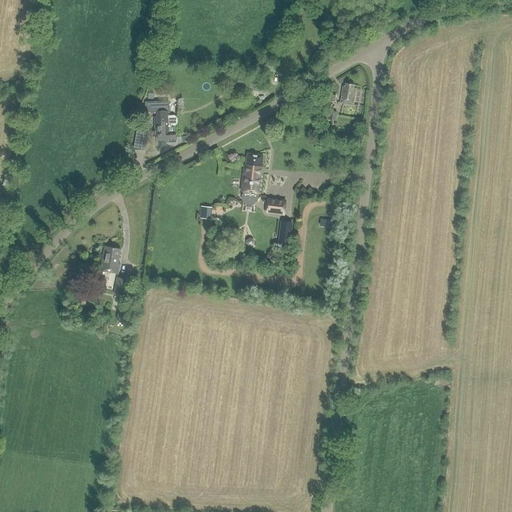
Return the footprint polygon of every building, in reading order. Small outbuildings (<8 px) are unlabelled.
[(240,74),(239,77),(237,87),(255,91),(258,78),(240,74)] [(356,89),(354,88),(354,85),(346,84),(345,87),(343,86),(340,103),(354,105),(356,89)] [(169,127),(175,126),(178,123),(178,119),(175,116),(170,116),(169,103),(154,104),(154,101),(147,101),(147,111),(145,112),(157,112),(157,116),(154,116),(155,135),(157,135),(157,146),(166,146),(166,142),(176,142),(175,133),(169,133),(169,127)] [(336,121),(338,112),(329,111),(328,119),(336,121)] [(245,165),(241,192),(243,192),(242,195),(242,200),(245,204),(249,205),(253,204),(257,202),(259,197),(258,196),(258,194),(260,194),(263,167),(262,167),(263,156),(247,154),(246,165),(245,165)] [(286,203),(267,201),(266,213),(285,215),(286,203)] [(212,219),(213,208),(201,206),(200,218),(212,219)] [(322,218),(321,225),(332,227),(333,220),(322,218)] [(278,242),(290,244),(293,222),(281,221),(278,242)] [(251,247),(254,245),(255,241),(253,238),(249,238),(246,240),(246,243),(248,246),(251,247)] [(118,274),(120,264),(118,264),(121,250),(105,246),(100,271),(118,274)] [(117,278),(114,294),(122,295),(117,319),(126,321),(133,281),(117,278)] [(110,322),(103,320),(100,332),(107,334),(109,329),(108,329),(110,322)]
